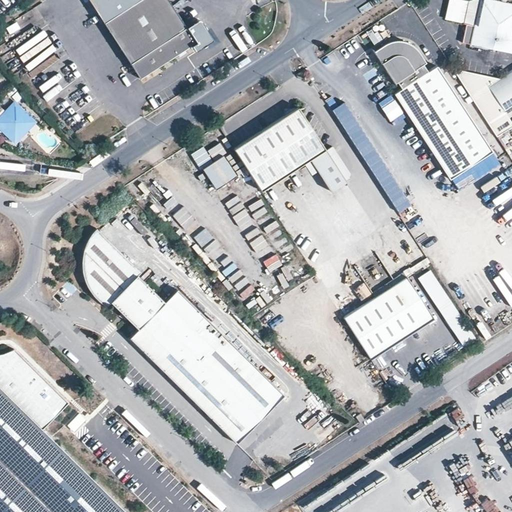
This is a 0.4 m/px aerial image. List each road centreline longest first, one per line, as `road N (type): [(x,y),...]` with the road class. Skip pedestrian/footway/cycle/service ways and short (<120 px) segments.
road 1 (unclassified): [(18,288),(238,502),(269,498),(511,339)]
road 2 (unclassified): [(317,32),(24,220)]
